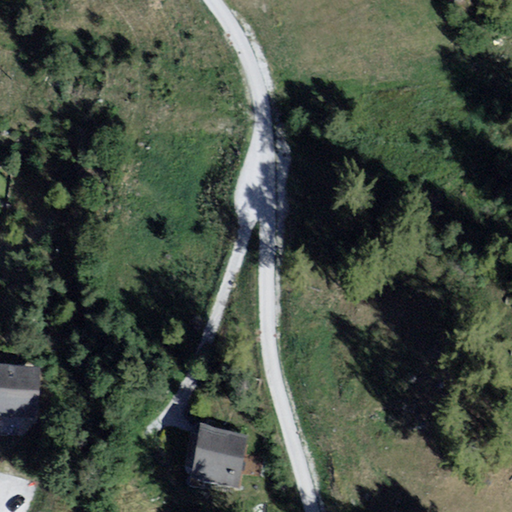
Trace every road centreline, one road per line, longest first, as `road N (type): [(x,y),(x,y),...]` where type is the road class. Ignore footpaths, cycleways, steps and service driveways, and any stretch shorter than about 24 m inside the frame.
road 1 (unclassified): [(209,0),(252,61),(264,145),(271,364),(311,511)]
road 2 (track): [(264,145),(238,181),(243,225),(227,289),(172,409),(146,432),(143,452),(159,511)]
